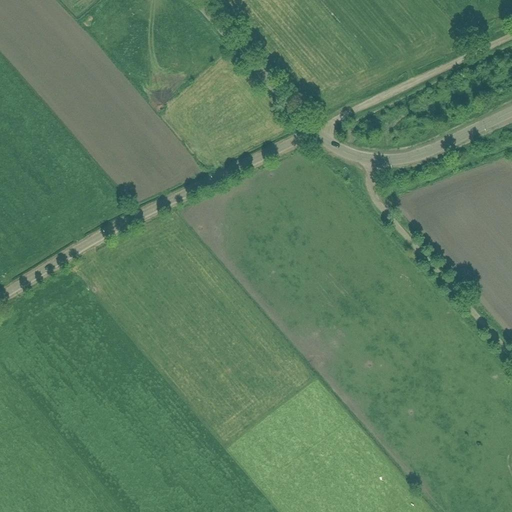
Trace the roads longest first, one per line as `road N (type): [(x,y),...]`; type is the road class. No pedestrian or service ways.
road 1 (unclassified): [(0,298),(83,247),(315,132)]
road 2 (unclassified): [(511,358),(382,211),(371,160)]
road 3 (track): [(511,37),(315,132)]
road 4 (unclassified): [(315,132),(196,0)]
road 5 (unclassified): [(371,160),(416,155),(511,111)]
